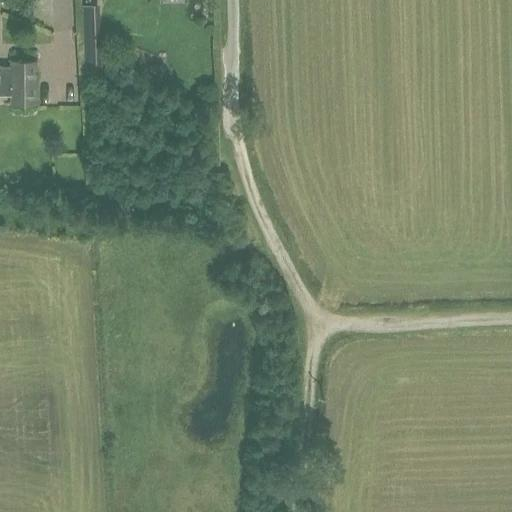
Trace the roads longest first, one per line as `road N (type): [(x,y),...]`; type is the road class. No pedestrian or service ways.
road 1 (track): [(233,120),(311,330)]
road 2 (track): [(311,330),(511,322)]
road 3 (track): [(311,330),(294,511)]
road 4 (unclassified): [(233,120),(230,0)]
